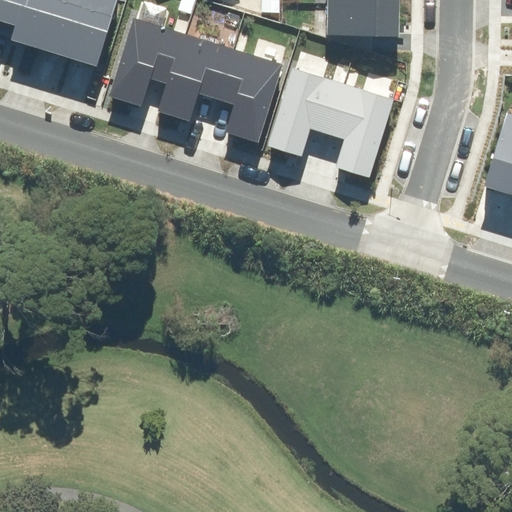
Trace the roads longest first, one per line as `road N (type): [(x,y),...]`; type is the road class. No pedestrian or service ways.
road 1 (residential): [(0,119),(400,247)]
road 2 (residential): [(400,247),(445,94),(452,0)]
